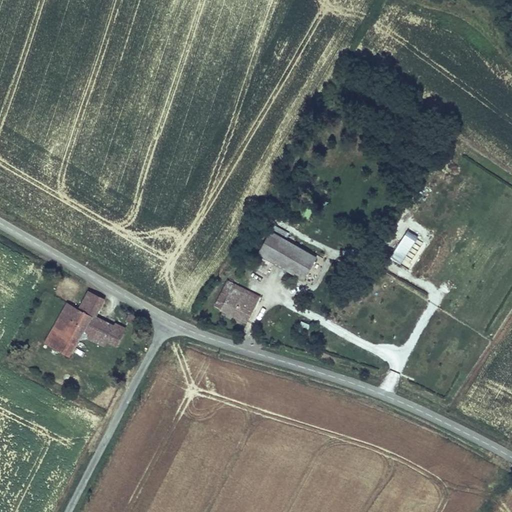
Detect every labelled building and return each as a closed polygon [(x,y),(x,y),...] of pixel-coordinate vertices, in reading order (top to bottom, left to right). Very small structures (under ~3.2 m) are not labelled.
[(390,259),(401,266),(419,239),(407,232),(390,259)] [(259,254),(303,280),(316,258),(271,233),(259,254)] [(78,306),(96,315),(105,297),(87,288),(78,306)] [(253,309),(257,302),(232,289),(228,297),(253,309)] [(246,322),(253,309),(228,297),(221,293),(215,305),(246,322)] [(115,320),(113,324),(96,315),(78,306),(65,299),(51,326),(77,339),(82,329),(89,332),(106,341),(115,346),(125,325),(115,320)] [(137,323),(141,316),(129,311),(125,318),(137,323)] [(300,322),(298,335),(307,337),(310,324),(300,322)] [(69,354),(77,339),(51,326),(44,341),(69,354)] [(103,346),(106,341),(89,332),(86,337),(103,346)]
